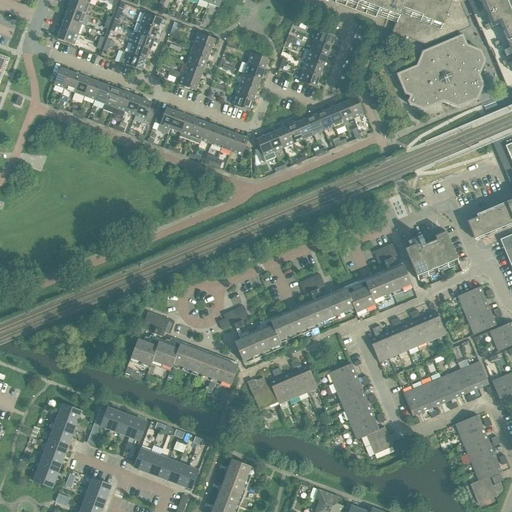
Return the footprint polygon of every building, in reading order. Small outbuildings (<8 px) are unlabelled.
[(85,15),(89,4),(77,0),(71,0),(68,8),(85,15)] [(335,0),(335,3),(375,18),(376,16),(382,0),(335,0)] [(468,26),(461,8),(459,4),(458,1),(455,0),(382,0),(376,16),(381,18),(386,19),(393,22),(394,21),(396,22),(390,37),(407,43),(411,34),(418,37),(418,36),(423,38),(422,40),(428,43),(429,43),(468,26)] [(511,2),(511,0),(467,0),(473,12),(476,10),(507,83),(511,85),(511,2)] [(85,15),(68,8),(64,18),(81,25),(81,24),(86,26),(90,16),(85,15)] [(157,30),(161,20),(144,14),(141,24),(157,30)] [(77,35),(81,25),(64,18),(61,28),(77,35)] [(153,40),(157,30),(141,24),(137,34),(153,40)] [(73,45),(77,35),(61,28),(57,39),(73,45)] [(330,47),(334,37),(318,30),(314,41),(330,47)] [(150,51),(153,40),(137,34),(133,44),(150,51)] [(211,51),(214,40),(198,34),(194,44),(211,51)] [(479,75),(482,68),(475,65),(478,58),(471,55),(473,48),(471,43),(466,45),(462,35),(435,46),(422,52),(416,66),(396,74),(405,95),(409,97),(407,101),(408,104),(414,107),(423,111),(443,102),(457,108),(471,102),(477,100),(483,85),(479,75)] [(327,57),(330,47),(314,41),(310,51),(327,57)] [(146,61),(150,51),(133,44),(129,54),(123,52),(146,61)] [(207,60),(211,51),(194,44),(190,54),(207,60)] [(323,67),(327,57),(310,51),(306,61),(323,67)] [(142,71),(146,61),(123,52),(119,64),(125,67),(126,65),(142,71)] [(203,71),(207,60),(190,54),(186,64),(203,71)] [(264,71),(268,60),(251,54),(247,64),(264,71)] [(319,77),(323,67),(306,61),(302,71),(319,77)] [(199,81),(203,71),(186,64),(182,74),(199,81)] [(260,81),(264,71),(247,64),(243,74),(260,81)] [(195,91),(199,81),(182,74),(173,71),(174,69),(168,67),(167,71),(169,71),(168,75),(176,78),(178,77),(181,78),(178,85),(195,91)] [(64,89),(70,72),(60,68),(53,85),(64,89)] [(315,88),(319,77),(302,71),(298,82),(315,88)] [(74,93),(80,76),(70,72),(64,89),(74,93)] [(256,91),(260,81),(243,74),(239,85),(256,91)] [(84,97),(90,80),(80,76),(74,93),(84,97)] [(94,101),(101,84),(90,80),(84,97),(94,101)] [(104,104),(111,88),(101,84),(94,101),(104,104)] [(252,101),(256,91),(239,85),(236,95),(252,101)] [(112,114),(121,91),(111,88),(104,104),(102,110),(112,114)] [(125,112),(131,95),(121,91),(112,114),(122,117),(124,112),(125,112)] [(135,116),(141,99),(131,95),(125,112),(135,116)] [(249,111),(252,101),(236,95),(232,105),(249,111)] [(363,114),(356,98),(346,102),(353,119),(363,114)] [(149,126),(155,111),(149,108),(151,103),(141,99),(135,116),(145,120),(143,123),(149,126)] [(353,119),(346,102),(336,106),(343,123),(353,119)] [(343,123),(336,106),(326,110),(333,127),(335,131),(345,126),(343,123)] [(170,129),(177,112),(166,108),(165,112),(161,121),(156,119),(154,123),(160,125),(157,131),(168,135),(170,129)] [(511,120),(507,109),(486,118),(491,131),(495,139),(492,140),(511,188),(511,199),(476,215),(477,217),(467,221),(473,237),(511,220),(511,120)] [(333,127),(326,110),(316,115),(323,131),(333,127)] [(180,133),(186,116),(177,112),(170,129),(180,133)] [(323,131),(316,115),(306,119),(313,135),(323,131)] [(190,137),(197,120),(186,116),(180,133),(190,137)] [(313,135),(306,119),(296,123),(303,139),(313,135)] [(200,141),(207,124),(197,120),(190,137),(200,141)] [(303,139),(296,123),(286,127),(293,144),(303,139)] [(211,145),(217,128),(207,124),(200,141),(211,145)] [(293,144),(286,127),(276,131),(283,148),(293,144)] [(221,148),(227,131),(217,128),(211,145),(221,148)] [(231,152),(237,135),(227,131),(221,148),(231,152)] [(283,148),(276,131),(266,136),(273,152),(283,148)] [(245,161),(250,150),(244,148),(247,139),(237,135),(231,152),(241,156),(240,159),(245,161)] [(273,152),(266,136),(256,140),(260,148),(254,151),(259,162),(264,160),(263,156),(273,152)] [(457,261),(445,231),(434,235),(436,240),(440,238),(441,241),(413,253),(412,250),(424,245),(420,236),(407,242),(409,246),(404,248),(417,278),(457,261)] [(511,234),(501,239),(503,244),(511,265),(511,234)] [(399,256),(393,243),(373,252),(378,264),(384,262),(386,267),(394,263),(392,258),(399,256)] [(255,260),(253,255),(245,258),(248,263),(255,260)] [(355,313),(375,305),(373,300),(411,285),(403,266),(364,282),(366,287),(363,288),(361,284),(351,288),(353,292),(348,294),(346,290),(270,322),(272,326),(268,328),(266,324),(257,327),(259,332),(249,336),(247,331),(238,335),(240,340),(234,342),(242,361),(280,345),(278,340),(353,309),(355,313)] [(318,289),(325,287),(319,274),(299,283),(304,295),(310,293),(312,298),(320,294),(318,289)] [(461,307),(484,297),(480,287),(457,297),(461,307)] [(465,316),(488,307),(484,297),(461,307),(465,316)] [(249,319),(243,306),(223,315),(225,319),(218,322),(221,330),(234,325),(236,330),(244,326),(242,321),(249,319)] [(469,325),(492,316),(488,307),(465,316),(469,325)] [(170,334),(174,322),(148,312),(143,324),(155,329),(153,334),(162,337),(164,332),(170,334)] [(445,335),(436,312),(426,316),(436,339),(445,335)] [(436,339),(426,316),(417,320),(426,343),(436,339)] [(473,335),(496,326),(492,316),(469,325),(473,335)] [(426,343),(417,320),(407,324),(417,347),(426,343)] [(493,342),(511,333),(511,322),(489,332),(493,342)] [(417,347),(407,324),(398,328),(407,351),(417,347)] [(407,351),(398,328),(388,332),(398,355),(407,351)] [(398,355),(388,332),(379,336),(389,359),(398,355)] [(511,345),(511,333),(493,342),(497,352),(511,345)] [(389,359),(379,336),(369,340),(379,363),(389,359)] [(238,367),(179,345),(178,349),(174,348),(175,343),(166,340),(164,344),(158,342),(156,347),(153,345),(154,341),(145,337),(143,342),(137,340),(130,359),(150,366),(152,361),(171,369),(173,364),(230,386),(238,367)] [(488,385),(479,362),(469,366),(479,389),(488,385)] [(355,374),(351,364),(328,374),(332,383),(355,374)] [(317,389),(313,380),(307,366),(298,370),(307,393),(317,389)] [(479,389),(469,366),(459,370),(469,393),(479,389)] [(307,393),(298,370),(288,374),(298,397),(307,393)] [(469,393),(459,370),(450,374),(459,397),(469,393)] [(511,399),(511,376),(511,373),(501,377),(511,400),(511,399)] [(298,397),(288,374),(279,378),(288,401),(298,397)] [(359,383),(355,374),(332,383),(336,393),(359,383)] [(459,397),(450,374),(440,378),(450,401),(459,397)] [(511,400),(501,377),(491,381),(501,404),(511,400)] [(277,403),(270,384),(266,386),(263,378),(257,381),(260,388),(251,392),(259,411),(277,403)] [(288,401),(279,378),(269,382),(270,384),(277,403),(279,405),(288,401)] [(450,401),(440,378),(431,382),(441,405),(450,401)] [(441,405),(431,382),(422,386),(431,409),(441,405)] [(340,402),(363,393),(359,383),(336,393),(340,402)] [(431,409),(422,386),(412,390),(422,412),(431,409)] [(422,412),(412,390),(402,394),(412,417),(422,412)] [(344,412),(367,402),(363,393),(340,402),(344,412)] [(348,421),(371,411),(367,402),(344,412),(348,421)] [(78,418),(81,411),(63,404),(59,415),(78,422),(79,419),(78,418)] [(110,430),(117,411),(114,410),(114,411),(107,408),(106,410),(100,408),(87,443),(93,446),(100,426),(110,430)] [(119,434),(126,416),(120,413),(120,412),(117,411),(110,430),(119,434)] [(352,430),(375,421),(371,411),(348,421),(352,430)] [(77,425),(78,422),(59,415),(55,424),(73,431),(76,424),(77,425)] [(459,435),(481,425),(477,415),(454,425),(459,435)] [(129,437),(136,418),(133,417),(133,418),(126,416),(119,434),(129,437)] [(139,441),(145,424),(146,423),(139,420),(139,419),(136,418),(129,437),(139,441)] [(379,431),(379,430),(375,421),(352,430),(356,440),(366,436),(379,431)] [(71,437),(73,431),(55,424),(52,434),(71,441),(72,438),(71,437)] [(462,444),(485,435),(481,425),(459,435),(462,444)] [(391,443),(398,439),(396,433),(388,436),(384,427),(379,430),(379,431),(366,436),(374,455),(393,447),(391,443)] [(69,444),(71,441),(52,434),(48,443),(66,450),(68,443),(69,444)] [(467,454),(489,444),(485,435),(462,444),(467,454)] [(64,456),(66,450),(48,443),(45,452),(63,460),(65,457),(64,456)] [(470,463),(493,453),(489,444),(467,454),(470,463)] [(143,472),(150,453),(140,450),(133,467),(140,470),(140,471),(143,472)] [(62,463),(63,460),(45,452),(41,462),(59,469),(61,462),(62,463)] [(153,475),(159,457),(150,453),(143,472),(146,473),(146,472),(153,475)] [(474,472),(497,463),(493,453),(470,463),(474,472)] [(162,479),(169,461),(159,457),(153,475),(159,477),(159,478),(162,479)] [(233,511),(250,467),(231,460),(211,511),(233,511)] [(172,482),(179,464),(169,461),(162,479),(165,481),(165,480),(172,482)] [(56,475),(59,469),(41,462),(37,472),(56,479),(57,476),(56,475)] [(501,473),(497,463),(474,472),(478,481),(478,482),(489,478),(501,473)] [(181,487),(189,468),(179,464),(172,482),(179,485),(178,486),(181,487)] [(191,489),(198,472),(189,468),(181,487),(184,488),(184,487),(191,489)] [(55,482),(56,479),(37,472),(33,482),(51,488),(54,481),(55,482)] [(73,483),(75,477),(69,474),(67,481),(73,483)] [(495,492),(502,489),(500,483),(492,486),(489,478),(478,482),(478,481),(470,485),(478,505),(497,497),(495,492)] [(108,492),(111,486),(93,479),(89,489),(108,496),(109,493),(108,492)] [(71,489),(73,483),(67,481),(65,487),(71,489)] [(108,496),(89,489),(85,498),(103,505),(106,499),(107,499),(108,496)] [(341,511),(343,507),(336,504),(339,498),(318,490),(311,509),(318,511),(317,511),(341,511)] [(69,503),(70,499),(58,494),(57,498),(69,503)] [(67,507),(69,503),(57,498),(55,502),(67,507)] [(101,511),(103,505),(85,498),(82,508),(93,511),(101,511),(102,511),(101,511)]
